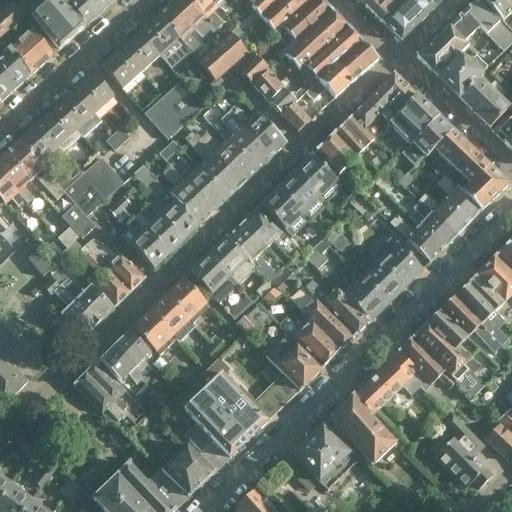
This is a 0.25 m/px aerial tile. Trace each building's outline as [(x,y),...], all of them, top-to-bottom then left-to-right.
[(72,40),(85,28),(61,0),(48,0),(43,5),(72,40)] [(61,0),(85,26),(85,28),(101,13),(88,0),(61,0)] [(88,0),(101,13),(115,0),(88,0)] [(186,0),(174,0),(169,5),(194,32),(201,39),(209,31),(213,35),(216,33),(186,0)] [(222,39),(224,37),(218,30),(224,25),(214,14),(218,10),(209,0),(186,0),(216,33),(222,39)] [(209,0),(218,10),(219,10),(225,16),(231,10),(225,4),(229,0),(209,0)] [(261,19),(282,0),(260,0),(252,7),(251,8),(261,19)] [(275,36),(281,31),(282,30),(312,0),(282,0),(261,19),(275,36)] [(297,45),(330,12),(327,10),(317,0),(312,0),(282,30),(297,45)] [(356,0),(367,10),(376,0),(356,0)] [(376,0),(367,10),(381,24),(403,2),(404,0),(376,0)] [(404,0),(403,2),(381,24),(401,43),(443,0),(404,0)] [(511,2),(509,0),(480,0),(502,23),(509,16),(511,18),(511,2)] [(475,2),(447,28),(463,44),(464,43),(468,47),(468,48),(470,46),(483,33),(486,36),(498,24),(475,2)] [(0,14),(0,37),(24,17),(12,4),(0,14)] [(58,52),(72,40),(43,5),(30,17),(58,52)] [(169,5),(157,17),(191,54),(191,53),(192,54),(200,47),(190,36),(194,32),(169,5)] [(286,59),(298,72),(300,73),(346,27),(332,13),(331,14),(330,12),(297,45),(284,57),(286,59)] [(172,71),(191,54),(157,17),(138,34),(160,58),(172,71)] [(498,24),(486,36),(494,44),(503,53),(511,44),(511,37),(500,25),(498,24)] [(293,94),(289,97),(296,104),(306,95),(359,42),(346,27),(300,73),(298,75),(305,82),(302,85),(304,86),(295,95),(293,94)] [(468,47),(464,43),(463,44),(447,28),(416,58),(436,78),(468,47)] [(231,34),(238,42),(244,36),(237,29),(231,34)] [(31,30),(28,33),(10,50),(30,78),(53,57),(31,30)] [(141,75),(160,58),(138,34),(120,51),(141,75)] [(237,42),(238,42),(231,34),(207,56),(199,63),(216,82),(233,66),(239,72),(252,59),(237,42)] [(334,100),(378,60),(361,43),(359,42),(306,95),(313,103),(326,91),(334,100)] [(0,71),(15,91),(30,78),(10,50),(6,45),(0,50),(0,54),(2,56),(0,57),(0,71)] [(468,47),(436,78),(458,100),(484,75),(483,73),(489,66),(470,46),(468,48),(468,47)] [(122,92),(141,75),(120,51),(101,69),(122,92)] [(253,88),(269,73),(255,57),(253,59),(252,59),(239,72),(253,88)] [(0,104),(15,91),(0,71),(0,104)] [(283,90),(269,73),(253,88),(267,105),(268,104),(283,90)] [(484,75),(458,100),(473,115),(499,88),(494,83),(489,88),(480,79),(485,75),(484,75)] [(74,93),(95,116),(114,99),(93,76),(74,93)] [(386,129),(388,126),(416,98),(393,76),(366,102),(381,117),(386,122),(383,126),(386,129)] [(179,117),(198,99),(182,82),(174,89),(183,98),(175,105),(171,109),(179,117)] [(501,87),(499,88),(473,115),(491,132),(507,117),(511,112),(507,108),(508,107),(500,98),(506,92),(501,87)] [(167,96),(175,105),(183,98),(174,89),(167,96)] [(283,90),(268,104),(282,118),(295,106),(296,104),(283,90)] [(69,98),(56,110),(81,138),(82,140),(101,123),(95,116),(74,93),(69,98)] [(169,111),(171,109),(175,105),(167,96),(160,102),(169,111)] [(388,126),(409,147),(438,119),(416,98),(388,126)] [(198,99),(179,117),(185,125),(205,108),(198,99)] [(153,126),(169,111),(160,102),(145,116),(153,126)] [(352,117),(366,132),(381,117),(366,102),(352,117)] [(310,122),(295,106),(282,118),(297,134),(310,122)] [(160,134),(179,117),(171,109),(169,111),(153,126),(160,134)] [(247,122),(238,112),(235,109),(228,115),(270,160),(285,146),(255,114),(247,122)] [(37,127),(62,155),(81,138),(56,110),(37,127)] [(255,174),(270,160),(228,115),(220,122),(233,135),(225,142),(255,174)] [(179,117),(160,134),(167,142),(185,125),(179,117)] [(374,140),(366,132),(352,117),(333,135),(356,159),(374,140)] [(511,122),(507,117),(491,132),(511,153),(511,122)] [(424,162),(435,151),(452,133),(438,119),(409,147),(402,154),(414,166),(421,159),(424,162)] [(18,144),(44,172),(62,155),(37,127),(18,144)] [(112,136),(122,147),(130,139),(121,128),(112,136)] [(453,169),(471,151),(452,133),(435,151),(453,169)] [(197,169),(226,201),(241,187),(192,135),(185,141),(204,162),(197,169)] [(192,135),(241,187),(255,174),(225,142),(219,148),(206,135),(199,142),(192,135)] [(338,177),(356,159),(333,135),(315,153),(338,177)] [(115,153),(122,147),(112,136),(105,142),(115,153)] [(172,143),(158,156),(165,163),(179,150),(172,143)] [(4,156),(30,184),(35,179),(52,197),(57,203),(65,195),(58,187),(55,185),(18,144),(4,156)] [(471,186),(489,169),(471,151),(453,169),(471,186)] [(24,190),(30,184),(4,156),(0,160),(0,175),(25,203),(29,207),(35,201),(24,190)] [(325,206),(342,189),(334,182),(312,158),(295,175),(325,206)] [(93,183),(109,169),(101,160),(85,174),(93,183)] [(157,218),(182,243),(197,229),(168,196),(144,168),(133,176),(156,200),(157,199),(166,209),(157,217),(157,218)] [(109,169),(93,183),(89,186),(97,194),(116,177),(109,169)] [(170,169),(163,175),(176,188),(168,196),(197,229),(212,215),(170,169)] [(197,169),(182,182),(212,215),(226,201),(197,169)] [(462,195),(481,212),(508,187),(489,169),(471,186),(462,195)] [(416,176),(410,170),(399,182),(404,187),(416,176)] [(74,183),(82,177),(80,174),(72,181),(68,176),(55,185),(58,187),(65,195),(71,202),(74,205),(87,219),(105,203),(97,194),(89,186),(82,192),(74,183)] [(82,192),(89,186),(93,183),(85,174),(82,177),(74,183),(82,192)] [(19,209),(25,203),(0,175),(0,200),(4,206),(5,207),(11,201),(19,209)] [(327,208),(325,206),(295,175),(278,191),(311,224),(327,208)] [(97,194),(105,203),(124,186),(116,177),(97,194)] [(444,202),(468,225),(481,212),(462,195),(444,178),(437,185),(449,197),(444,202)] [(278,191),(261,207),(264,210),(284,232),(293,242),(311,224),(278,191)] [(371,207),(365,202),(356,193),(347,204),(361,217),(371,207)] [(419,202),(455,238),(468,225),(444,202),(438,208),(425,196),(419,202)] [(365,202),(371,207),(375,203),(369,197),(365,202)] [(124,198),(116,205),(124,212),(131,206),(124,198)] [(419,227),(443,251),(455,238),(419,202),(418,202),(420,204),(413,210),(424,222),(419,227)] [(70,228),(80,239),(82,241),(95,229),(87,220),(87,219),(74,205),(61,218),(70,228)] [(116,205),(109,211),(116,220),(124,213),(124,212),(116,205)] [(379,215),(371,207),(361,217),(370,225),(379,215)] [(157,218),(157,217),(148,208),(133,222),(166,258),(182,243),(157,218)] [(396,218),(388,210),(381,217),(390,225),(429,264),(443,251),(419,227),(413,234),(397,218),(396,218)] [(242,225),(267,250),(273,243),(281,251),(280,251),(291,263),(300,254),(301,253),(282,235),(281,236),(257,212),(242,225)] [(129,230),(121,237),(151,268),(153,271),(166,258),(133,222),(127,227),(129,230)] [(277,277),(277,276),(259,258),(267,250),(242,225),(226,240),(256,270),(267,282),(270,284),(277,277)] [(69,250),(76,242),(80,239),(70,228),(58,238),(68,249),(69,250)] [(331,246),(341,236),(334,229),(324,239),(331,246)] [(341,236),(331,246),(337,252),(347,242),(341,236)] [(390,239),(371,257),(374,259),(404,290),(422,272),(419,269),(390,239)] [(206,258),(237,289),(256,270),(226,240),(206,258)] [(144,279),(142,277),(119,254),(112,262),(91,241),(84,247),(130,294),(144,279)] [(511,241),(496,257),(511,273),(511,241)] [(69,250),(68,249),(63,253),(53,242),(43,250),(61,269),(78,253),(82,249),(76,242),(69,250)] [(78,253),(81,256),(99,274),(91,283),(115,308),(130,294),(84,247),(82,249),(78,253)] [(300,254),(308,262),(309,262),(311,265),(321,255),(314,248),(304,258),(301,254),(301,253),(300,254)] [(39,252),(27,262),(42,280),(54,270),(39,252)] [(300,254),(291,263),(299,271),(308,262),(300,254)] [(321,255),(311,265),(317,271),(327,261),(321,255)] [(359,279),(386,307),(404,290),(374,259),(371,256),(359,267),(365,273),(359,279)] [(511,273),(496,257),(467,286),(495,314),(511,296),(511,273)] [(219,306),(237,289),(206,258),(190,275),(211,297),(219,306)] [(270,284),(275,289),(277,291),(289,280),(282,273),(277,277),(270,284)] [(386,307),(359,279),(353,273),(335,290),(369,324),(386,307)] [(60,287),(58,285),(53,280),(50,277),(30,294),(34,298),(43,290),(50,296),(51,295),(54,299),(57,297),(68,308),(60,316),(83,339),(98,324),(60,286),(60,287)] [(113,309),(110,306),(90,286),(82,294),(68,279),(60,286),(98,324),(113,309)] [(183,281),(165,298),(192,325),(209,309),(183,281)] [(275,289),(270,284),(267,282),(256,293),(264,300),(275,289)] [(305,289),(354,338),(369,324),(335,290),(327,298),(312,282),(305,289)] [(500,348),(507,341),(497,330),(504,323),(495,314),(467,286),(453,300),(500,348)] [(275,289),(264,300),(271,307),(282,296),(277,291),(275,289)] [(195,329),(192,325),(165,298),(148,314),(175,341),(178,345),(195,329)] [(234,309),(240,316),(251,305),(245,298),(234,309)] [(317,300),(302,316),(310,324),(339,353),(354,338),(317,300)] [(493,355),(500,348),(453,300),(440,312),(468,339),(473,334),(493,355)] [(468,371),(472,375),(480,367),(459,347),(468,339),(440,312),(424,328),(468,371)] [(175,341),(148,314),(131,331),(159,357),(175,341)] [(244,318),(235,327),(248,340),(257,330),(244,318)] [(281,329),(285,333),(321,370),(339,353),(310,324),(300,333),(289,321),(281,329)] [(411,340),(456,383),(473,400),(481,391),(465,375),(468,371),(424,328),(411,340)] [(113,348),(151,385),(154,381),(148,375),(153,370),(145,362),(151,357),(128,333),(113,348)] [(299,392),(317,375),(321,370),(285,333),(282,336),(285,338),(265,357),(283,376),(299,392)] [(219,354),(225,348),(215,338),(209,344),(213,348),(219,354)] [(396,355),(429,388),(438,379),(449,390),(456,383),(411,340),(396,355)] [(149,386),(151,385),(113,348),(100,361),(122,384),(129,379),(138,388),(141,384),(146,389),(149,386)] [(211,361),(219,354),(213,348),(206,355),(211,361)] [(0,354),(0,406),(2,409),(28,383),(0,354)] [(371,420),(372,418),(403,388),(411,396),(419,388),(424,393),(429,388),(396,355),(394,357),(395,357),(351,399),(371,420)] [(194,379),(190,382),(202,394),(250,440),(267,424),(267,423),(251,407),(245,401),(248,398),(235,385),(232,388),(219,374),(224,368),(214,358),(212,361),(208,364),(203,370),(197,375),(194,379)] [(208,364),(201,358),(196,363),(203,370),(208,364)] [(203,370),(196,363),(190,369),(197,375),(203,370)] [(117,400),(120,397),(125,393),(97,364),(85,375),(118,409),(122,405),(117,400)] [(186,371),(179,378),(187,385),(194,379),(186,371)] [(123,420),(126,417),(118,409),(85,375),(73,387),(101,416),(107,410),(118,422),(121,419),(123,420)] [(283,376),(261,398),(276,415),(299,392),(283,376)] [(492,384),(487,389),(492,395),(498,389),(492,384)] [(429,388),(424,393),(446,416),(452,410),(429,388)] [(146,392),(138,399),(143,404),(151,397),(146,392)] [(197,457),(214,473),(217,471),(240,449),(250,440),(202,394),(183,412),(196,426),(187,434),(187,440),(200,454),(197,457)] [(261,398),(251,407),(267,423),(276,415),(261,398)] [(396,445),(372,418),(371,420),(351,399),(328,421),(372,469),(396,445)] [(139,406),(128,417),(137,425),(147,416),(143,413),(144,412),(139,406)] [(511,414),(509,412),(497,423),(511,437),(511,414)] [(484,448),(481,445),(451,416),(441,426),(453,439),(445,447),(437,440),(428,449),(436,457),(433,459),(465,491),(472,483),(479,491),(491,479),(483,471),(482,472),(471,461),(484,448)] [(505,462),(511,456),(511,455),(511,439),(498,426),(483,441),(505,462)] [(284,464),(282,467),(310,494),(318,485),(327,494),(355,465),(345,452),(322,428),(291,458),(284,464)] [(30,461),(37,454),(25,442),(18,449),(30,461)] [(214,473),(197,457),(187,446),(160,472),(188,498),(214,473)] [(32,483),(40,489),(55,470),(47,463),(32,483)] [(173,511),(188,498),(160,472),(159,471),(148,482),(129,463),(108,483),(98,472),(80,489),(83,493),(91,501),(101,511),(173,511)] [(0,500),(11,486),(0,477),(0,500)] [(66,498),(77,487),(71,480),(59,491),(66,498)] [(11,486),(0,500),(0,511),(22,511),(31,501),(11,486)] [(77,487),(66,498),(72,505),(83,493),(80,489),(77,487)] [(421,509),(423,511),(457,511),(459,511),(441,492),(421,509)] [(235,511),(279,511),(275,508),(272,511),(257,496),(255,493),(235,511)] [(44,511),(31,501),(22,511),(44,511)]
